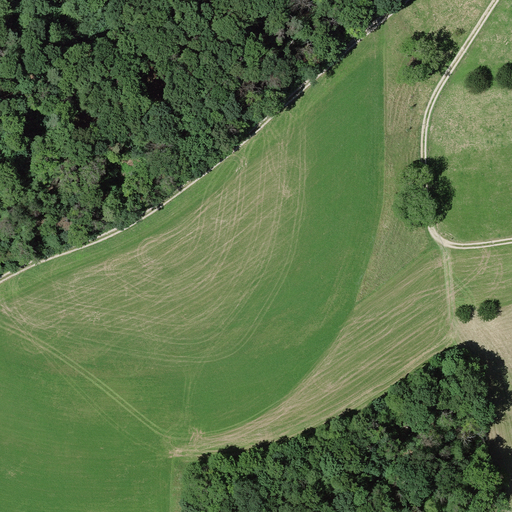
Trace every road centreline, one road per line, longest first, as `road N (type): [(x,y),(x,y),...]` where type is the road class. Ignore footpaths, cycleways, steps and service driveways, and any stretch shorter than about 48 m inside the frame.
road 1 (track): [(0,282),(105,238),(167,201),(397,5)]
road 2 (track): [(498,0),(428,112),(423,198),(425,220),(445,243),(511,242)]
